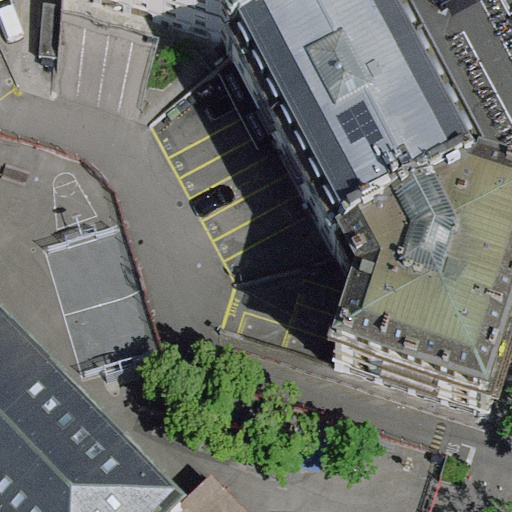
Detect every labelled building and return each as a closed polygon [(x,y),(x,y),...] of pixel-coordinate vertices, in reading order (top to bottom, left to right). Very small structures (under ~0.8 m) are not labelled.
[(231,64),(350,0),(79,0),(222,47),(231,64)] [(339,262),(478,186),(419,75),(377,0),(350,0),(231,64),(339,262)] [(511,196),(478,186),(339,262),(360,301),(338,370),(490,417),(511,356),(511,351),(511,196)] [(0,511),(161,511),(0,350),(0,511)] [(236,511),(208,483),(179,511),(236,511)]
